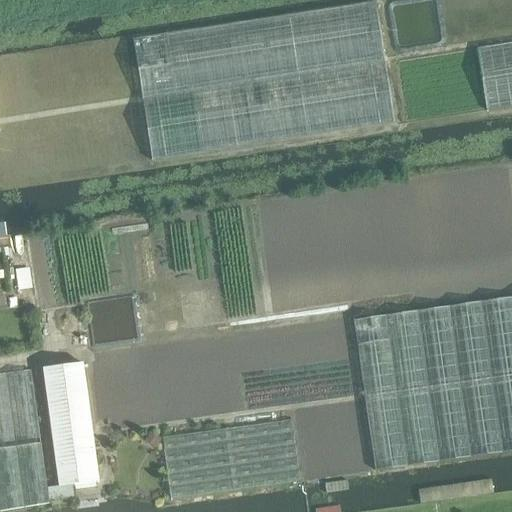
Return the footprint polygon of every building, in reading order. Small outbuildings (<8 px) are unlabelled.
[(169,56),(135,61),(150,158),(150,160),(393,122),(374,3),(166,34),(169,56)] [(166,34),(132,39),(135,61),(169,56),(166,34)] [(487,110),(477,47),(393,61),(402,123),(487,110)] [(511,451),(511,297),(353,320),(375,471),(511,451)] [(57,486),(98,481),(83,363),(42,369),(57,486)] [(30,370),(0,373),(0,442),(39,437),(30,370)] [(162,437),(170,498),(299,480),(290,419),(162,437)] [(0,510),(48,503),(40,443),(0,448),(0,510)] [(490,479),(418,489),(420,504),(492,493),(490,479)]
